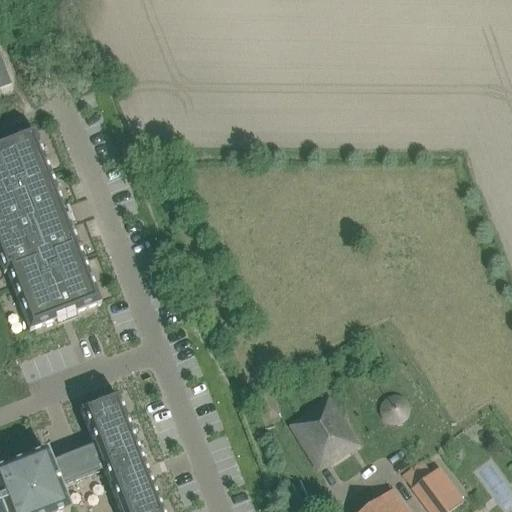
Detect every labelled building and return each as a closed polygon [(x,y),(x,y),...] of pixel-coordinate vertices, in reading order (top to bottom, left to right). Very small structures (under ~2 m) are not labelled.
[(0,59),(0,89),(10,86),(0,59)] [(96,165),(116,159),(103,111),(83,116),(96,165)] [(33,131),(0,144),(0,268),(3,276),(6,275),(29,333),(101,305),(78,247),(79,247),(71,227),(64,210),(56,189),(33,131)] [(0,511),(68,511),(60,489),(103,473),(118,511),(161,511),(117,398),(79,412),(93,448),(50,464),(46,455),(0,472),(0,511)] [(301,421),(290,428),(317,471),(328,464),(330,466),(359,446),(344,422),(328,400),(300,420),(301,421)] [(452,511),(463,504),(438,471),(411,490),(427,511),(452,511)] [(364,511),(407,511),(392,491),(364,511)]
